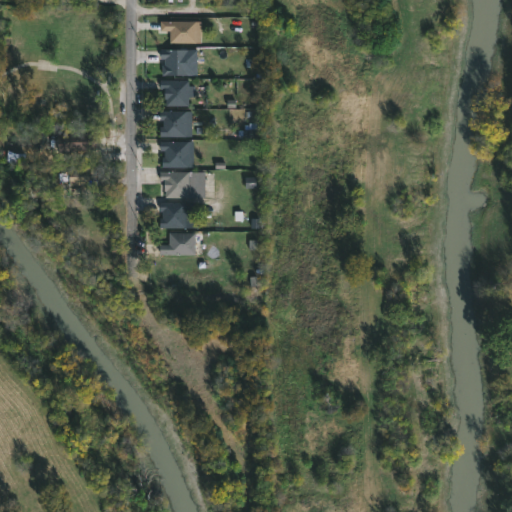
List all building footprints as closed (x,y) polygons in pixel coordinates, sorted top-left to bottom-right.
[(199,21),(199,43),(168,42),(168,30),(159,30),(159,21),(199,21)] [(193,49),(193,75),(161,75),(161,65),(163,65),(163,58),(159,58),(159,49),(193,49)] [(187,80),(186,105),(164,105),(164,99),(162,99),(162,88),(158,88),(158,80),(187,80)] [(190,110),(190,136),(159,136),(159,126),(161,126),(161,120),(159,120),(159,110),(190,110)] [(98,149),(39,149),(39,136),(46,136),(46,133),(98,132),(98,149)] [(192,141),(192,167),(160,167),(161,156),(162,156),(163,150),(159,150),(159,140),(192,141)] [(91,166),(91,172),(95,172),(96,178),(92,178),(92,185),(83,185),(83,182),(67,183),(67,180),(55,179),(55,174),(62,174),(61,172),(66,172),(66,167),(91,166)] [(206,171),(206,197),(166,198),(165,181),(161,181),(162,171),(206,171)] [(194,202),(193,228),(158,227),(158,218),(161,218),(161,211),(158,211),(159,202),(194,202)] [(193,254),(158,254),(158,244),(168,244),(168,232),(193,232),(193,254)]
